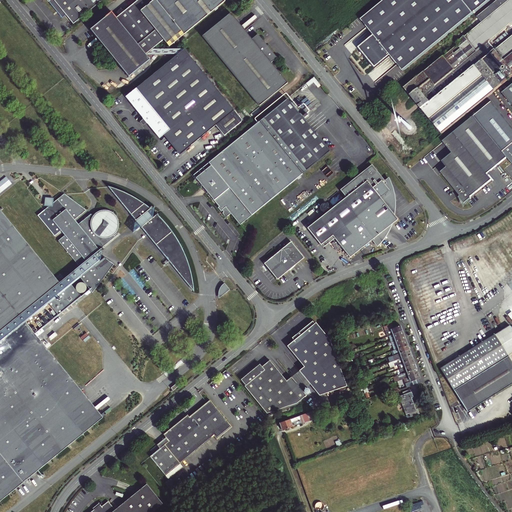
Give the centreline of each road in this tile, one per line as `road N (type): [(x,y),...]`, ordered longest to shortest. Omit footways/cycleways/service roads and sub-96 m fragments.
road 1 (unclassified): [(11,0),(273,321)]
road 2 (unclassified): [(261,0),(453,234)]
road 3 (unclassified): [(273,321),(76,482),(55,511)]
road 4 (residential): [(387,258),(455,447),(502,511)]
road 5 (unclassified): [(273,321),(322,284),(387,258)]
